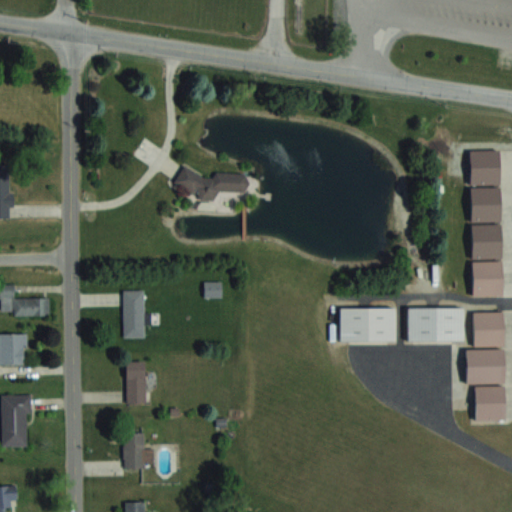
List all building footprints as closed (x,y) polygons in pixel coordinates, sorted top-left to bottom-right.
[(496,181),(466,182),(466,148),(495,147),(496,181)] [(0,217),(11,217),(10,166),(0,166),(0,217)] [(215,195),(215,190),(245,192),(246,174),(213,172),(213,174),(179,172),(177,192),(215,195)] [(497,219),(467,219),(467,185),(496,185),(497,219)] [(497,256),(468,256),(467,222),(497,222),(497,256)] [(498,293),(469,293),(468,259),(497,259),(498,293)] [(203,296),(221,296),(221,280),(203,280),(203,296)] [(14,284),(0,283),(0,296),(0,297),(0,301),(0,313),(49,314),(50,297),(14,296),(14,284)] [(123,289),(123,336),(145,336),(145,289),(123,289)] [(391,339),(336,339),(336,307),(391,306),(391,339)] [(459,339),(404,339),(404,306),(459,306),(459,339)] [(499,344),(470,345),(469,311),(499,310),(499,344)] [(0,363),(26,363),(26,332),(0,332),(0,363)] [(500,381),(463,382),(462,348),(500,347),(500,381)] [(126,360),(126,402),(145,402),(145,360),(126,360)] [(501,418),(471,418),(471,385),(500,384),(501,418)] [(0,445),(28,445),(28,393),(0,393),(0,445)] [(143,430),(123,430),(123,466),(152,466),(152,446),(143,446),(143,430)] [(0,484),(0,506),(16,507),(16,485),(0,484)] [(145,511),(145,501),(123,501),(123,511),(145,511)]
